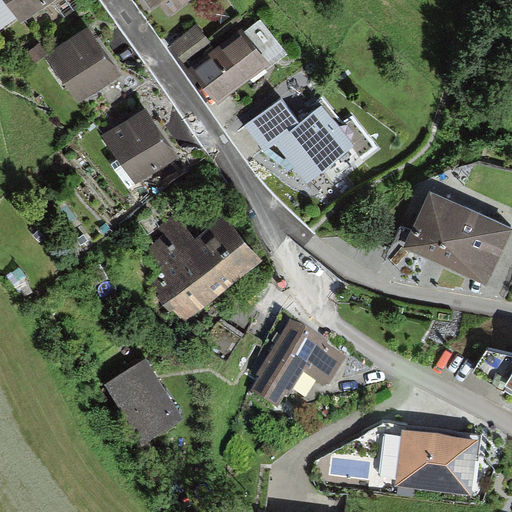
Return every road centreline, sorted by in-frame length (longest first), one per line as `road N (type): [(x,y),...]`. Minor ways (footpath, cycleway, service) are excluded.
road 1 (residential): [(511,427),(409,376),(335,326),(299,283),(254,197)]
road 2 (residential): [(511,313),(380,287),(330,259),(254,197)]
road 3 (residential): [(254,197),(114,0)]
road 4 (unknown): [(409,376),(284,466),(284,498),(335,508)]
road 5 (track): [(466,0),(425,151)]
